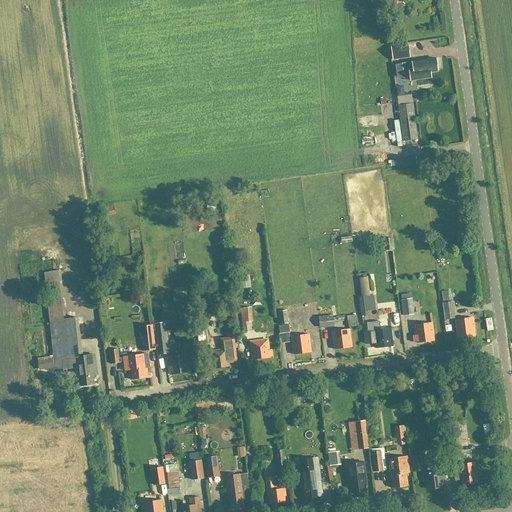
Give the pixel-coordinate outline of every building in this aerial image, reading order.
[(391,48),(393,60),(409,58),(407,45),(391,48)] [(435,59),(411,62),(411,63),(401,64),(403,78),(409,78),(410,81),(430,78),(429,73),(437,72),(436,66),(437,66),(436,60),(435,60),(435,59)] [(417,138),(412,104),(398,106),(403,142),(418,140),(417,138)] [(115,209),(107,211),(108,217),(117,215),(115,209)] [(43,272),(49,321),(65,319),(60,271),(43,272)] [(359,276),(362,296),(370,295),(368,275),(359,276)] [(232,288),(225,289),(226,299),(233,298),(232,288)] [(442,302),(449,301),(447,291),(441,292),(442,302)] [(374,305),(374,296),(358,297),(361,316),(368,316),(368,306),(374,305)] [(401,300),(403,316),(413,314),(412,299),(401,300)] [(453,301),(442,303),(444,321),(455,319),(453,301)] [(324,310),(318,311),(319,328),(334,327),(331,306),(324,306),(324,310)] [(246,322),(251,322),(250,307),(240,308),(243,332),(248,332),(246,322)] [(277,313),(279,325),(288,324),(286,311),(277,313)] [(346,316),(348,327),(357,326),(355,315),(346,316)] [(78,373),(80,386),(93,384),(92,375),(96,375),(94,355),(82,356),(77,318),(65,319),(49,321),(54,370),(76,367),(76,373),(78,373)] [(455,320),(457,338),(474,336),(472,318),(455,320)] [(366,344),(375,343),(375,348),(392,346),(390,328),(380,329),(379,321),(372,322),(372,323),(366,323),(367,332),(365,333),(366,344)] [(165,322),(153,323),(156,355),(168,353),(165,322)] [(431,323),(414,325),(415,336),(413,336),(414,342),(416,342),(416,343),(433,341),(431,323)] [(155,350),(152,325),(139,327),(143,351),(155,350)] [(290,333),(289,325),(278,326),(279,334),(290,333)] [(209,345),(206,328),(194,330),(197,347),(209,345)] [(349,329),(332,331),(334,349),(351,347),(349,329)] [(291,337),(292,342),(293,355),(310,353),(308,335),(291,337)] [(229,367),(228,362),(236,361),(233,337),(220,339),(221,349),(209,351),(212,369),(229,367)] [(268,350),(267,343),(267,340),(266,340),(250,342),(252,360),(269,358),(269,356),(272,356),(271,349),(268,350)] [(130,380),(147,377),(146,368),(149,367),(147,354),(139,355),(123,357),(123,358),(118,359),(117,349),(109,350),(111,364),(119,363),(119,362),(123,362),(124,371),(129,370),(130,380)] [(168,367),(169,373),(171,373),(171,374),(188,372),(186,354),(169,357),(170,366),(168,367)] [(39,370),(54,368),(53,355),(37,357),(39,370)] [(318,403),(317,388),(302,390),(302,398),(309,397),(310,404),(318,403)] [(465,421),(450,422),(452,461),(462,461),(461,447),(467,446),(465,421)] [(398,428),(399,446),(406,445),(405,428),(398,428)] [(366,433),(356,435),(358,450),(368,449),(366,433)] [(286,469),(284,450),(275,451),(277,470),(286,469)] [(380,451),(371,453),(374,472),(383,471),(380,451)] [(342,466),(341,452),(331,453),(332,466),(342,466)] [(410,457),(412,472),(424,471),(422,455),(410,457)] [(207,478),(219,476),(216,456),(204,458),(207,478)] [(391,475),(392,488),(406,487),(405,481),(407,481),(406,473),(409,473),(407,457),(387,460),(389,476),(391,475)] [(189,462),(191,480),(203,478),(201,461),(189,462)] [(365,491),(364,486),(366,486),(362,462),(346,464),(348,483),(350,483),(351,493),(365,491)] [(459,467),(453,468),(455,481),(461,480),(461,485),(475,484),(474,476),(476,475),(474,463),(459,465),(459,467)] [(162,467),(152,469),(154,485),(164,484),(162,467)] [(169,490),(180,489),(177,472),(176,472),(167,473),(169,490)] [(427,474),(423,475),(424,482),(425,481),(427,490),(444,488),(442,472),(429,474),(429,473),(427,473),(427,474)] [(225,476),(226,486),(225,486),(227,502),(228,502),(229,510),(244,508),(243,502),(244,502),(244,500),(250,499),(246,474),(225,476)] [(265,478),(267,494),(269,494),(270,504),(283,502),(283,497),(284,497),(283,488),(279,489),(278,477),(265,478)] [(320,482),(305,484),(301,484),(302,492),(304,492),(305,500),(322,498),(320,482)] [(200,511),(199,497),(189,498),(190,505),(185,506),(184,501),(180,502),(181,511),(200,511)] [(162,511),(161,500),(142,503),(143,511),(162,511)]
